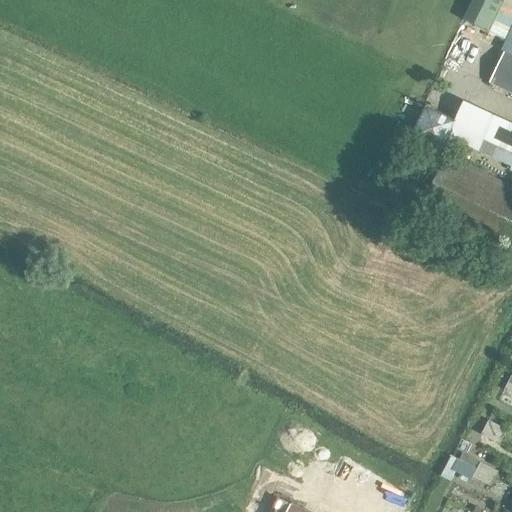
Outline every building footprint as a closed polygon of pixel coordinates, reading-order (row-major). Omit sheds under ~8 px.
[(511,0),(487,0),(476,25),(505,39),(501,49),(505,51),(490,82),(511,92),(511,0)] [(466,25),(457,44),(465,47),(474,29),(466,25)] [(511,171),(511,122),(466,101),(456,121),(449,137),(450,138),(511,166),(509,170),(511,171)] [(428,107),(414,136),(444,151),(450,138),(449,137),(456,121),(428,107)] [(511,257),(511,187),(447,154),(419,210),(511,257)] [(504,437),(507,430),(490,421),(486,428),(504,437)] [(500,444),(504,437),(486,428),(482,435),(500,444)] [(458,459),(452,470),(456,472),(472,480),(474,477),(477,471),(478,469),(460,459),(458,459)] [(481,463),(478,469),(496,478),(498,475),(499,472),(499,471),(481,462),(481,463)] [(477,471),(474,477),(492,486),(495,480),(496,478),(478,469),(477,471)] [(309,511),(292,503),(291,505),(279,499),(272,511),(309,511)]
